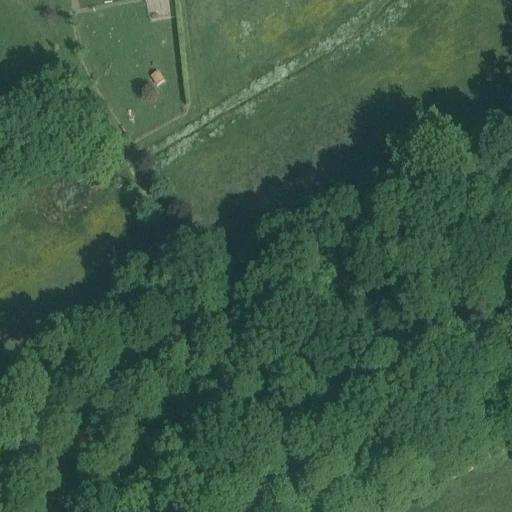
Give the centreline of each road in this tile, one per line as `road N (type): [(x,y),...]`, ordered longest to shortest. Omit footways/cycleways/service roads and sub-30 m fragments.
road 1 (track): [(202,296),(76,74),(63,0)]
road 2 (track): [(202,296),(281,272),(511,346)]
road 3 (track): [(511,447),(366,511)]
